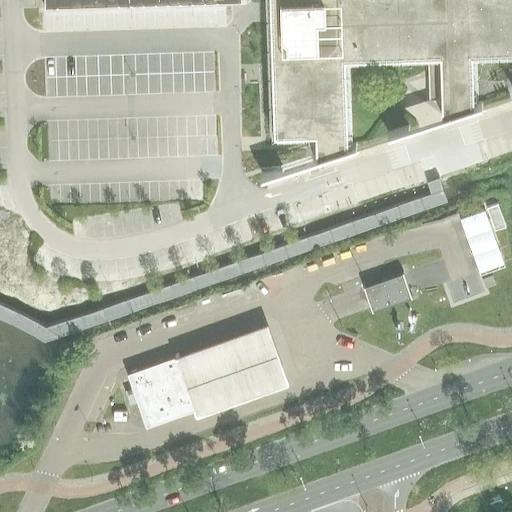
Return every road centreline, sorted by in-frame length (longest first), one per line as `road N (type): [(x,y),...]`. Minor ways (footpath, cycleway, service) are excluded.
road 1 (primary): [(449,394),(117,511)]
road 2 (primary): [(272,511),(417,459)]
